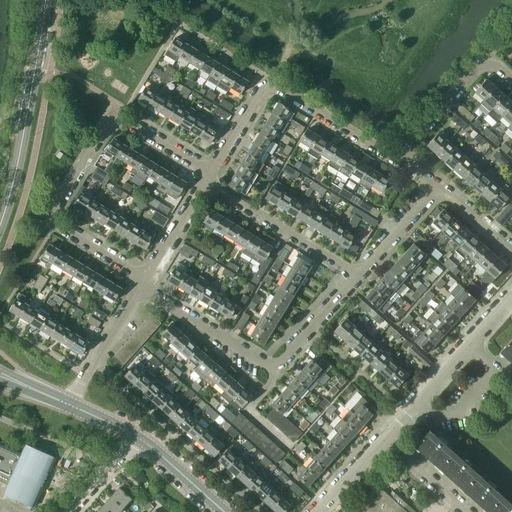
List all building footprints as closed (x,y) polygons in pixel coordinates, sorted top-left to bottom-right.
[(178,56),(186,44),(175,38),(165,55),(175,62),(178,56)] [(188,63),(196,50),(186,44),(178,56),(188,63)] [(199,69),(207,57),(196,50),(188,63),(199,69)] [(209,75),(217,63),(207,57),(199,69),(209,75)] [(219,82),(227,69),(217,63),(209,75),(206,80),(216,87),(219,82)] [(230,88),(237,75),(227,69),(219,82),(230,88)] [(167,84),(171,77),(167,75),(163,82),(167,84)] [(240,94),(247,82),(237,75),(230,88),(240,94)] [(483,101),(495,88),(486,80),(474,93),(483,101)] [(148,106),(155,94),(158,89),(152,86),(150,90),(145,87),(138,99),(148,106)] [(492,109),(504,96),(495,88),(483,101),(492,109)] [(158,112),(166,100),(169,94),(164,91),(161,97),(155,94),(148,106),(158,112)] [(501,117),(511,105),(511,103),(504,96),(492,109),(487,115),(496,123),(501,117)] [(169,119),(176,106),(180,101),(175,98),(171,103),(166,100),(158,112),(169,119)] [(233,106),(222,100),(219,105),(229,112),(233,106)] [(284,121),(290,110),(278,103),(272,113),(284,121)] [(510,125),(511,123),(511,105),(501,117),(510,125)] [(179,125),(186,113),(176,106),(169,119),(179,125)] [(189,131),(200,114),(200,113),(190,107),(186,113),(179,125),(189,131)] [(471,115),(462,107),(458,112),(466,120),(471,115)] [(228,114),(217,108),(214,113),(224,120),(228,114)] [(272,113),(265,124),(278,131),(282,134),(288,124),(284,121),(272,113)] [(199,137),(210,120),(200,114),(189,131),(199,137)] [(464,123),(455,115),(451,119),(459,127),(464,123)] [(210,144),(220,127),(210,120),(199,137),(210,144)] [(272,141),(278,131),(265,124),(259,134),(272,141)] [(309,148),(317,136),(307,130),(299,142),(309,148)] [(435,154),(447,141),(438,133),(426,146),(435,154)] [(265,152),(272,141),(259,134),(253,144),(265,152)] [(320,155),(327,142),(317,136),(309,148),(306,153),(317,160),(320,155)] [(117,158),(124,146),(113,139),(104,155),(110,159),(109,160),(113,163),(117,158)] [(445,162),(456,149),(447,141),(435,154),(445,162)] [(330,161),(338,149),(327,142),(320,155),(330,161)] [(259,162),(265,152),(253,144),(247,154),(259,162)] [(127,164),(134,152),(124,146),(117,158),(127,164)] [(337,172),(348,155),(338,149),(330,161),(327,166),(337,172)] [(454,170),(465,157),(456,149),(445,162),(454,170)] [(135,174),(145,158),(134,152),(127,164),(133,168),(130,172),(135,174)] [(264,165),(259,162),(247,154),(240,165),(257,175),(264,165)] [(351,174),(358,161),(348,155),(337,172),(348,179),(351,174)] [(462,178),(474,165),(465,157),(454,170),(462,178)] [(148,176),(155,164),(145,158),(135,174),(145,181),(148,176)] [(361,180),(369,168),(358,161),(351,174),(361,180)] [(311,170),(300,163),(297,169),(307,175),(311,170)] [(158,183),(165,171),(155,164),(148,176),(158,183)] [(257,175),(240,165),(234,175),(251,185),(257,175)] [(274,165),(271,169),(277,173),(280,169),(274,165)] [(471,186),(483,173),(474,165),(462,178),(471,186)] [(107,173),(97,167),(94,172),(104,178),(107,173)] [(371,186),(379,174),(369,168),(361,180),(371,186)] [(277,173),(271,169),(265,179),(271,183),(277,173)] [(158,183),(154,188),(165,194),(168,189),(175,177),(165,171),(158,183)] [(104,178),(94,172),(90,177),(101,184),(104,178)] [(480,194),(492,181),(483,173),(471,186),(480,194)] [(382,192),(389,180),(379,174),(371,186),(382,192)] [(251,185),(234,175),(228,185),(245,195),(251,185)] [(178,195),(186,183),(175,177),(168,189),(178,195)] [(489,202),(501,189),(504,186),(500,182),(497,186),(492,181),(480,194),(489,202)] [(275,205),(285,188),(275,182),(265,198),(275,205)] [(341,189),(331,182),(328,188),(338,194),(341,189)] [(326,190),(316,184),(313,190),(322,196),(326,190)] [(501,189),(489,202),(499,211),(510,198),(511,195),(511,190),(505,184),(504,186),(501,189)] [(114,187),(111,192),(117,196),(120,198),(124,192),(120,190),(114,187)] [(285,188),(275,205),(286,211),(293,199),(295,196),(296,194),(285,188)] [(342,188),(341,189),(338,194),(348,201),(352,194),(342,188)] [(84,212),(91,199),(81,193),(73,205),(84,212)] [(293,199),(286,211),(296,217),(304,205),(305,202),(295,196),(293,199)] [(94,218),(101,206),(104,200),(100,198),(97,203),(91,199),(84,212),(94,218)] [(372,208),(362,201),(359,207),(369,213),(372,208)] [(170,210),(159,203),(156,209),(166,215),(170,210)] [(506,217),(511,210),(511,206),(509,204),(501,213),(506,217)] [(306,224),(314,211),(304,205),(296,217),(306,224)] [(104,224),(112,212),(101,206),(94,218),(104,224)] [(370,218),(357,209),(354,215),(360,219),(367,223),(370,218)] [(213,228),(221,216),(210,210),(203,222),(213,228)] [(434,219),(432,223),(441,231),(452,218),(443,210),(437,216),(434,219)] [(165,218),(154,211),(151,217),(161,223),(165,218)] [(316,230),(324,218),(314,211),(306,224),(316,230)] [(115,231),(122,218),(112,212),(104,224),(115,231)] [(327,236),(334,224),(337,219),(327,212),(324,218),(316,230),(327,236)] [(360,219),(354,215),(344,230),(337,243),(347,249),(355,236),(351,234),(360,219)] [(224,235),(231,223),(221,216),(213,228),(224,235)] [(125,237),(132,225),(122,218),(115,231),(125,237)] [(450,239),(461,226),(452,218),(441,231),(450,239)] [(142,231),(144,228),(146,226),(141,223),(138,228),(132,225),(125,237),(135,243),(142,231)] [(234,241),(241,229),(231,223),(224,235),(234,241)] [(337,243),(344,230),(334,224),(327,236),(337,243)] [(459,247),(470,234),(461,226),(450,239),(459,247)] [(145,250),(155,234),(144,228),(142,231),(135,243),(145,250)] [(244,247),(252,235),(241,229),(234,241),(244,247)] [(463,259),(467,255),(479,242),(470,234),(459,247),(455,251),(463,259)] [(242,252),(241,253),(251,259),(252,258),(262,241),(252,235),(244,247),(242,252)] [(429,244),(420,236),(415,241),(424,249),(429,244)] [(203,246),(192,240),(190,244),(200,250),(203,246)] [(260,266),(251,281),(256,285),(272,259),(267,256),(272,248),(262,241),(252,258),(251,259),(260,264),(260,266)] [(476,263),(488,250),(479,242),(467,255),(476,263)] [(426,255),(413,244),(405,253),(418,265),(426,255)] [(49,269),(52,263),(60,251),(49,245),(39,260),(45,264),(44,266),(49,269)] [(188,246),(185,251),(196,258),(199,253),(188,246)] [(282,263),(282,262),(289,251),(283,248),(276,259),(282,263)] [(485,271),(497,258),(488,250),(476,263),(485,271)] [(62,270),(70,257),(60,251),(52,263),(62,270)] [(438,252),(433,257),(437,260),(441,255),(438,252)] [(418,265),(405,253),(396,262),(410,274),(418,265)] [(72,276),(80,264),(70,257),(62,270),(72,276)] [(305,276),(311,266),(297,258),(291,268),(305,276)] [(495,279),(506,266),(497,258),(485,271),(495,279)] [(410,274),(396,262),(388,271),(402,283),(410,274)] [(83,282),(90,270),(80,264),(72,276),(83,282)] [(434,279),(442,271),(437,266),(429,275),(434,279)] [(178,287),(186,274),(175,268),(167,280),(178,287)] [(299,286),(305,276),(291,268),(285,278),(299,286)] [(93,289),(101,276),(90,270),(83,282),(93,289)] [(406,287),(402,283),(388,271),(381,280),(398,296),(406,287)] [(188,293),(196,281),(186,274),(178,287),(188,293)] [(103,295),(111,283),(101,276),(93,289),(103,295)] [(198,299),(206,287),(209,282),(199,276),(196,281),(188,293),(198,299)] [(293,296),(299,286),(285,278),(279,287),(293,296)] [(398,296),(381,280),(372,289),(390,305),(398,296)] [(35,291),(40,284),(36,281),(32,288),(35,291)] [(114,301),(121,289),(111,283),(103,295),(114,301)] [(39,293),(44,286),(40,284),(35,291),(39,293)] [(475,300),(458,284),(450,293),(454,297),(467,309),(475,300)] [(482,292),(473,284),(469,289),(478,297),(482,292)] [(209,306),(216,293),(206,287),(198,299),(209,306)] [(287,305),(293,296),(279,287),(274,297),(287,305)] [(390,305),(372,289),(364,298),(382,314),(390,305)] [(19,317),(27,305),(30,299),(20,293),(9,311),(19,317)] [(219,312),(226,300),(216,293),(209,306),(219,312)] [(237,316),(248,298),(243,294),(239,299),(238,298),(235,299),(232,303),(226,300),(219,312),(229,318),(232,313),(237,316)] [(281,315),(287,305),(274,297),(268,307),(281,315)] [(467,309),(454,297),(446,306),(459,318),(467,309)] [(370,309),(361,301),(357,306),(366,314),(370,309)] [(459,318),(446,306),(442,302),(433,311),(451,327),(459,318)] [(29,323),(37,311),(27,305),(19,317),(29,323)] [(275,325),(281,315),(268,307),(262,316),(275,325)] [(40,330),(49,314),(39,308),(37,311),(29,323),(40,330)] [(105,315),(95,309),(92,314),(102,320),(105,315)] [(451,327),(433,311),(426,320),(430,324),(443,336),(451,327)] [(50,336),(58,324),(61,319),(50,312),(49,314),(40,330),(50,336)] [(160,323),(151,314),(147,319),(156,328),(160,323)] [(269,335),(275,325),(262,316),(255,327),(269,335)] [(100,323),(90,317),(87,322),(97,329),(100,323)] [(240,330),(247,320),(241,317),(235,327),(240,330)] [(402,331),(410,322),(405,318),(397,327),(402,331)] [(156,328),(147,319),(143,324),(152,332),(156,328)] [(342,340),(354,327),(345,319),(333,332),(342,340)] [(60,342),(68,330),(58,324),(50,336),(60,342)] [(152,332),(143,324),(138,328),(148,337),(152,332)] [(170,343),(180,332),(171,324),(161,335),(170,343)] [(443,336),(430,324),(422,333),(435,345),(443,336)] [(263,344),(269,335),(255,327),(250,336),(263,344)] [(351,348),(363,335),(354,327),(342,340),(351,348)] [(148,337),(138,328),(134,333),(144,341),(148,337)] [(71,349),(78,336),(68,330),(60,342),(71,349)] [(435,345),(422,333),(418,330),(410,339),(427,354),(435,345)] [(360,356),(372,343),(376,339),(367,331),(363,335),(351,348),(360,356)] [(179,351),(189,340),(180,332),(170,343),(179,351)] [(144,341),(134,333),(130,337),(140,346),(144,341)] [(81,355),(88,343),(78,336),(71,349),(70,351),(75,354),(76,352),(81,355)] [(140,346),(130,337),(126,342),(136,350),(140,346)] [(511,338),(499,353),(511,364),(511,338)] [(188,359),(198,348),(189,340),(179,351),(188,359)] [(136,350),(126,342),(122,346),(132,355),(136,350)] [(369,364),(381,351),(372,343),(360,356),(369,364)] [(132,355),(122,346),(118,351),(128,360),(132,355)] [(197,367),(207,356),(198,348),(188,359),(197,367)] [(424,357),(415,349),(411,354),(420,362),(424,357)] [(128,360),(118,351),(114,355),(124,364),(128,360)] [(379,372),(390,359),(381,351),(369,364),(379,372)] [(124,364),(114,355),(110,360),(120,369),(124,364)] [(203,379),(216,364),(207,356),(197,367),(194,370),(203,379)] [(156,368),(160,364),(155,359),(151,364),(156,368)] [(388,380),(399,367),(390,359),(379,372),(388,380)] [(311,360),(303,369),(314,379),(318,382),(325,374),(325,373),(329,368),(320,360),(315,365),(311,360)] [(176,365),(172,370),(175,373),(179,368),(182,366),(179,363),(176,365)] [(211,386),(215,383),(224,372),(216,364),(203,379),(211,386)] [(397,388),(412,372),(402,364),(399,367),(388,380),(397,388)] [(133,384),(142,373),(133,365),(124,376),(133,384)] [(314,379),(303,369),(295,378),(306,388),(314,379)] [(142,392),(154,378),(146,370),(142,373),(133,384),(142,392)] [(224,391),(234,380),(224,372),(215,383),(224,391)] [(151,400),(163,386),(154,378),(142,392),(151,400)] [(306,388),(295,378),(287,387),(298,397),(306,388)] [(233,399),(242,388),(234,380),(224,391),(233,399)] [(349,385),(344,390),(349,394),(354,389),(349,385)] [(160,408),(169,397),(172,394),(163,386),(151,400),(160,408)] [(298,397),(287,387),(279,396),(289,406),(298,397)] [(242,407),(251,396),(242,388),(233,399),(229,403),(238,412),(242,407)] [(398,391),(394,396),(398,399),(402,395),(398,391)] [(289,406),(279,396),(270,405),(274,408),(279,413),(281,415),(289,406)] [(169,416),(178,405),(169,397),(160,408),(169,416)] [(372,415),(367,410),(371,406),(361,397),(349,411),(364,424),(372,415)] [(178,424),(187,413),(178,405),(169,416),(178,424)] [(209,407),(205,412),(214,420),(218,416),(209,407)] [(270,422),(279,413),(274,408),(266,418),(270,422)] [(364,424),(349,411),(341,420),(356,433),(364,424)] [(187,432),(196,422),(187,413),(178,424),(187,432)] [(231,423),(237,416),(233,413),(230,416),(229,415),(226,418),(231,423)] [(235,427),(244,417),(239,413),(237,416),(231,423),(235,427)] [(283,417),(281,415),(279,413),(270,422),(275,426),(283,417)] [(218,416),(214,420),(219,425),(223,428),(227,424),(224,421),(218,416)] [(240,431),(249,421),(244,417),(235,427),(240,431)] [(279,430),(288,421),(283,417),(275,426),(279,430)] [(356,433),(341,420),(333,429),(337,432),(348,442),(356,433)] [(244,435),(253,425),(249,421),(240,431),(244,435)] [(284,434),(292,425),(288,421),(279,430),(284,434)] [(196,440),(205,430),(196,422),(187,432),(196,440)] [(238,433),(227,424),(223,428),(234,438),(238,433)] [(249,439),(257,429),(253,425),(244,435),(249,439)] [(288,438),(297,429),(292,425),(284,434),(288,438)] [(253,443),(262,434),(257,429),(249,439),(253,443)] [(293,442),(301,433),(297,429),(288,438),(293,442)] [(205,448),(214,438),(205,430),(196,440),(205,448)] [(454,453),(429,431),(415,447),(439,469),(454,453)] [(348,442),(337,432),(329,441),(340,451),(348,442)] [(258,447),(267,438),(262,434),(253,443),(258,447)] [(214,456),(223,446),(214,438),(205,448),(214,456)] [(262,451),(271,442),(267,438),(258,447),(262,451)] [(242,445),(237,451),(240,453),(245,448),(245,449),(249,444),(246,441),(242,445)] [(340,451),(329,441),(321,450),(332,460),(340,451)] [(267,455),(276,446),(271,442),(262,451),(267,455)] [(51,465),(55,458),(40,451),(37,450),(25,444),(21,454),(0,444),(0,481),(7,485),(3,495),(32,508),(51,465)] [(271,459),(280,450),(276,446),(267,455),(271,459)] [(227,468),(237,458),(227,450),(218,460),(227,468)] [(276,463),(284,454),(280,450),(271,459),(276,463)] [(332,460),(321,450),(317,455),(312,451),(309,455),(313,459),(324,469),(332,460)] [(478,475),(454,453),(439,469),(463,491),(478,475)] [(245,466),(240,461),(242,458),(239,455),(237,458),(227,468),(236,476),(245,466)] [(324,469),(313,459),(305,468),(316,478),(324,469)] [(254,474),(249,469),(253,465),(249,461),(245,466),(236,476),(245,484),(254,474)] [(292,469),(283,461),(279,466),(288,474),(292,469)] [(316,478),(305,468),(297,477),(308,487),(316,478)] [(263,482),(267,478),(258,470),(254,474),(245,484),(254,492),(263,482)] [(488,511),(503,496),(478,475),(463,491),(486,511),(488,511)] [(263,500),(272,490),(263,482),(254,492),(263,500)] [(303,492),(294,484),(290,488),(299,497),(303,492)] [(281,498),(285,493),(277,486),(272,490),(263,500),(272,508),(281,498)] [(131,499),(118,488),(110,497),(122,508),(131,499)] [(406,511),(402,508),(408,505),(394,493),(392,499),(383,490),(363,511),(406,511)] [(511,511),(511,504),(503,496),(488,511),(511,511)] [(118,511),(122,508),(110,497),(102,507),(107,511),(118,511)] [(275,511),(284,511),(290,506),(281,498),(272,508),(275,511)]
